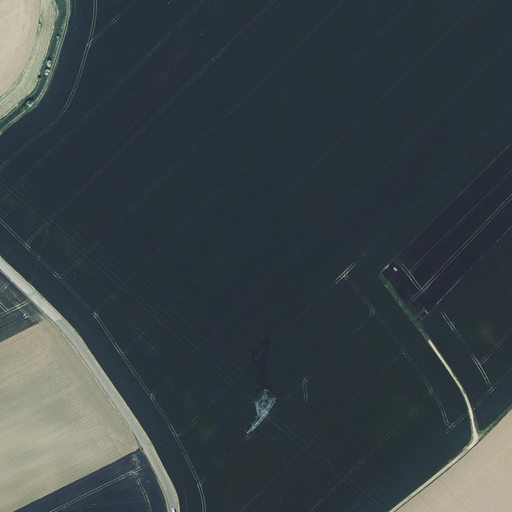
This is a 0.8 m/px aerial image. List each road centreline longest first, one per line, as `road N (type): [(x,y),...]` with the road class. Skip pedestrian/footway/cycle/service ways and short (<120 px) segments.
road 1 (unclassified): [(173,511),(140,436),(75,340),(0,262)]
road 2 (track): [(388,511),(476,438),(452,364),(423,328)]
